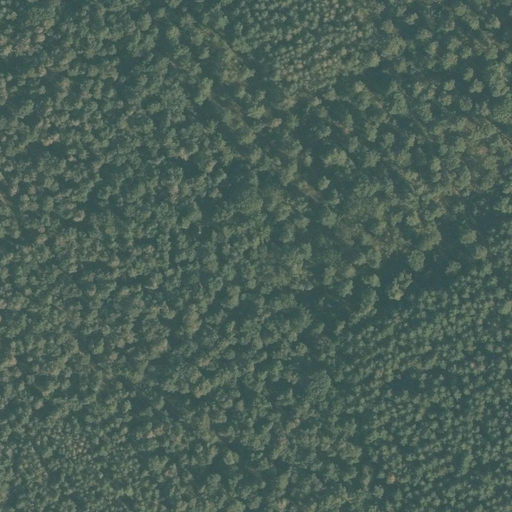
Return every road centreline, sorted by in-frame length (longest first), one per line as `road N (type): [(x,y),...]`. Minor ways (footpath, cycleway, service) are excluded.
road 1 (track): [(366,0),(511,288)]
road 2 (track): [(90,360),(0,187)]
road 3 (track): [(90,360),(56,380),(19,427),(11,511)]
road 4 (track): [(165,511),(90,360)]
